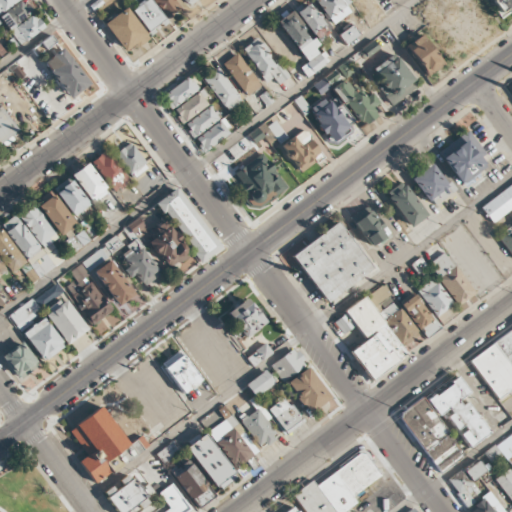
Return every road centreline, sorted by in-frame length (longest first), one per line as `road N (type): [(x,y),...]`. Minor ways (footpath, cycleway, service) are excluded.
road 1 (tertiary): [(0,442),(511,55)]
road 2 (residential): [(444,511),(60,0)]
road 3 (tertiary): [(511,304),(236,511)]
road 4 (primary): [(0,194),(256,0)]
road 5 (residential): [(0,388),(91,511)]
